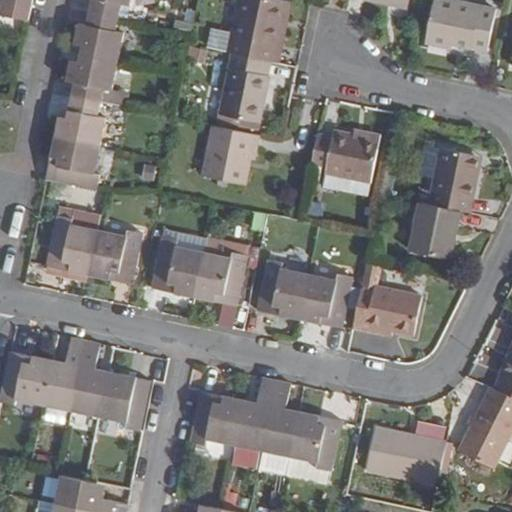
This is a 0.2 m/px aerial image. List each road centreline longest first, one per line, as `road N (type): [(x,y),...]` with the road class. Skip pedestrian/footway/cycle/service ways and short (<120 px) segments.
road 1 (residential): [(0,306),(398,389),(428,388),(450,368),(511,246)]
road 2 (residential): [(55,0),(16,191)]
road 3 (residential): [(340,62),(375,91),(507,116)]
